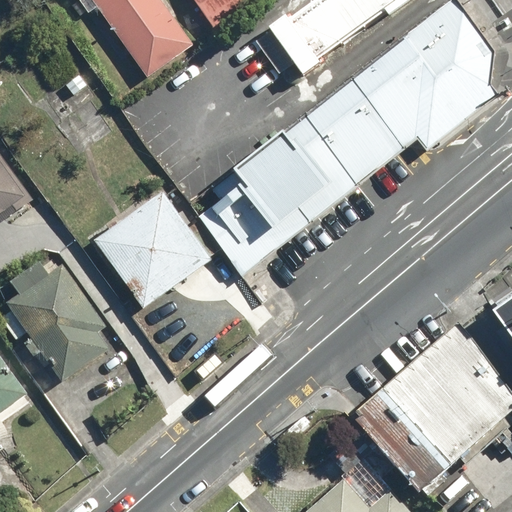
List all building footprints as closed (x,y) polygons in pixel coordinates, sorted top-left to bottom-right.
[(164,0),(79,0),(92,18),(103,10),(147,76),(194,44),(164,0)] [(196,0),(217,31),(261,0),(196,0)] [(456,0),(454,0),(212,189),(222,203),(206,216),(204,217),(237,267),(421,121),(431,133),(494,85),(497,52),(456,0)] [(285,17),(268,29),(271,32),(263,37),(269,45),(263,49),(290,87),(322,64),(318,59),(385,11),(389,17),(412,0),(320,0),(289,22),(285,17)] [(421,121),(237,267),(245,278),(420,140),(430,153),(504,95),(494,85),(431,133),(421,121)] [(0,230),(38,198),(0,154),(0,230)] [(164,192),(97,241),(149,311),(215,261),(164,192)] [(17,341),(25,335),(66,386),(114,347),(104,335),(111,330),(93,308),(102,301),(92,288),(85,294),(62,264),(51,273),(41,261),(13,283),(23,294),(10,304),(15,310),(1,321),(17,341)] [(511,298),(485,317),(511,355),(511,298)] [(352,416),(357,420),(465,328),(459,321),(352,416)] [(511,412),(511,390),(465,328),(357,420),(420,493),(511,412)] [(0,353),(0,435),(8,431),(1,422),(34,400),(2,352),(0,353)] [(348,476),(308,511),(416,511),(392,486),(373,503),(348,476)] [(470,511),(483,502),(474,490),(449,511),(450,511),(470,511)]
